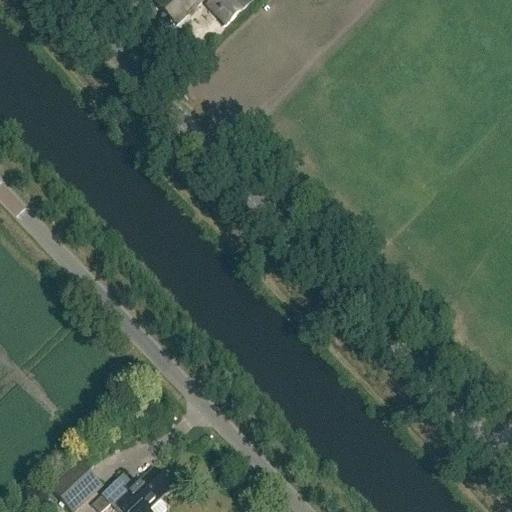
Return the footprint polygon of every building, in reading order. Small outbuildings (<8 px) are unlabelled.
[(176,28),(205,1),(204,0),(163,0),(157,7),(163,14),(161,17),(161,20),(167,28),(171,28),(174,25),(176,28)] [(228,27),(252,5),(247,0),(215,0),(209,6),(228,27)] [(66,511),(79,511),(103,489),(79,464),(48,493),(66,511)] [(160,501),(171,490),(154,473),(136,490),(124,478),(102,499),(111,508),(114,511),(165,511),(166,511),(166,508),(160,501)] [(107,511),(111,508),(102,499),(91,509),(94,511),(107,511)]
